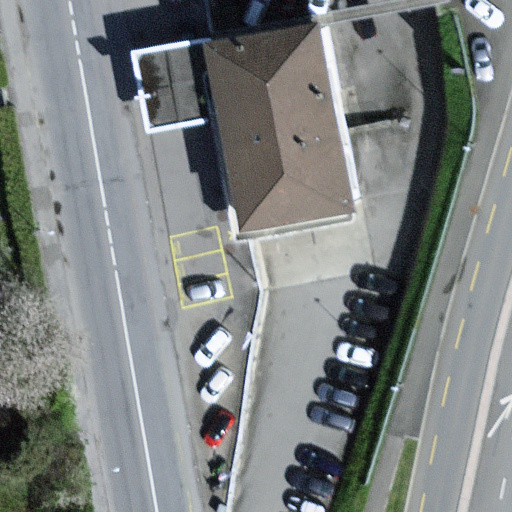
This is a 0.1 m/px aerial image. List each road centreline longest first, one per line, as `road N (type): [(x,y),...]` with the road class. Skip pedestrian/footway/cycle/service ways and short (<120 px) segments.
road 1 (secondary): [(159,511),(68,0)]
road 2 (primary): [(511,343),(483,511)]
